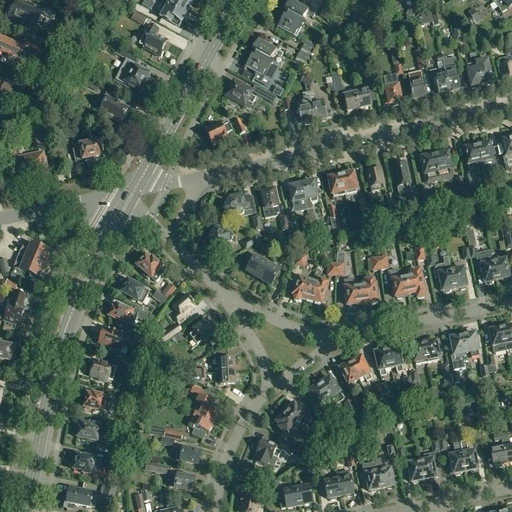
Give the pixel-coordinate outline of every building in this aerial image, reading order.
[(171,0),(172,0),(171,2),(188,12),(193,0),(171,0)] [(331,0),(328,0),(324,8),(335,14),(340,4),(331,0)] [(511,0),(500,0),(495,4),(501,15),(508,10),(509,11),(511,10),(511,0)] [(15,1),(8,18),(35,30),(43,10),(31,5),(30,7),(15,1)] [(188,12),(171,2),(169,4),(164,1),(157,13),(163,17),(161,19),(179,28),(188,12)] [(288,14),(287,17),(301,25),(303,26),(304,23),(303,22),(306,16),(313,19),(315,15),(290,1),(284,12),(288,14)] [(335,14),(324,8),(319,18),(329,24),(335,14)] [(424,25),(432,24),(429,10),(421,11),(422,19),(416,21),(418,29),(424,27),(424,25)] [(442,25),(440,13),(431,15),(433,27),(442,25)] [(148,19),(141,15),(137,22),(144,26),(148,19)] [(476,15),(471,18),(468,20),(472,28),(480,23),(476,15)] [(303,26),(301,25),(287,17),(285,19),(283,18),(278,29),(300,41),(303,37),(298,34),(303,26)] [(149,26),(139,45),(143,48),(142,50),(160,59),(164,53),(162,52),(167,42),(156,36),(158,31),(149,26)] [(460,31),(454,32),(456,42),(462,41),(460,31)] [(38,38),(27,34),(25,40),(35,44),(38,38)] [(368,49),(374,39),(367,35),(366,37),(364,36),(361,42),(363,43),(362,45),(368,49)] [(2,54),(10,57),(8,62),(17,66),(24,50),(36,55),(39,48),(23,41),(21,48),(0,38),(0,56),(0,57),(2,54)] [(269,65),(270,64),(274,56),(280,59),(283,55),(258,41),(252,53),(256,55),(254,57),(269,65)] [(483,52),(489,51),(487,41),(480,43),(483,52)] [(305,43),(300,53),(310,58),(315,49),(305,43)] [(126,61),(115,82),(139,95),(150,75),(137,67),(141,60),(117,48),(113,55),(126,61)] [(415,53),(416,57),(417,62),(419,72),(425,70),(423,61),(422,56),(421,52),(415,53)] [(305,68),(310,58),(300,53),(294,62),(305,68)] [(245,69),(268,82),(271,83),(279,69),(270,64),(269,65),(254,57),(253,59),(251,58),(245,69)] [(505,60),(506,66),(500,67),(503,83),(511,81),(511,61),(511,58),(505,60)] [(446,61),(446,63),(442,64),(443,70),(448,94),(450,94),(451,95),(456,94),(456,92),(459,92),(454,68),(456,68),(455,59),(446,61)] [(486,62),(476,65),(481,88),(490,86),(490,84),(491,84),(486,62)] [(481,88),(476,65),(466,67),(471,89),(472,88),(472,90),(481,88)] [(438,96),(448,94),(443,70),(433,72),(430,73),(434,91),(437,90),(438,96)] [(420,73),(408,76),(413,102),(414,101),(416,103),(420,102),(420,100),(426,99),(422,83),(420,73)] [(337,99),(344,97),(339,75),(331,76),(337,99)] [(363,77),(367,92),(374,90),(370,76),(363,77)] [(313,82),(304,77),(301,83),(310,88),(313,82)] [(0,101),(7,104),(13,92),(10,91),(13,85),(0,79),(0,101)] [(89,80),(86,86),(97,92),(100,86),(89,80)] [(27,85),(17,81),(15,85),(24,90),(27,85)] [(396,83),(384,86),(385,91),(387,100),(384,101),(385,107),(388,106),(389,107),(391,106),(392,108),(398,106),(399,105),(401,104),(396,83)] [(280,99),(285,89),(274,84),(269,93),(280,99)] [(252,95),(234,85),(230,92),(228,93),(226,96),(227,98),(226,99),(230,101),(228,105),(234,108),(236,105),(244,109),(249,112),(252,107),(255,100),(257,97),(252,95)] [(251,93),(263,100),(273,105),(276,100),(266,94),(255,87),(251,93)] [(39,101),(42,94),(31,90),(29,97),(39,101)] [(354,91),(359,112),(371,109),(367,92),(360,93),(359,90),(354,91)] [(347,114),(359,112),(354,91),(350,93),(350,95),(344,97),(347,114)] [(100,114),(100,115),(106,119),(107,118),(120,125),(122,121),(124,121),(126,116),(125,114),(128,110),(115,103),(116,100),(106,94),(97,112),(100,114)] [(308,95),(314,121),(316,121),(316,123),(318,122),(319,124),(324,123),(325,121),(326,121),(326,120),(331,119),(329,113),(325,114),(323,105),(318,106),(317,102),(315,103),(313,94),(308,95)] [(56,99),(47,95),(45,101),(54,105),(56,99)] [(314,121),(308,95),(303,96),(305,105),(303,106),(303,109),(299,110),(301,119),(296,120),(297,126),(302,125),(302,126),(303,126),(305,127),(310,126),(310,124),(312,124),(311,122),(314,121)] [(289,101),(283,102),(285,112),(291,111),(289,101)] [(86,119),(75,121),(76,130),(88,127),(86,119)] [(244,124),(241,125),(239,121),(234,123),(240,136),(246,134),(245,131),(247,131),(244,124)] [(22,126),(14,123),(12,129),(19,132),(22,126)] [(220,126),(215,129),(215,130),(210,133),(209,131),(205,133),(208,140),(207,140),(210,146),(211,145),(212,147),(227,140),(225,136),(232,133),(228,125),(222,128),(220,126)] [(511,139),(510,140),(510,139),(505,140),(505,141),(503,141),(507,157),(509,161),(511,160),(511,139)] [(72,145),(76,164),(103,159),(100,143),(92,144),(91,141),(72,145)] [(477,148),(480,164),(485,163),(486,167),(493,166),(492,161),(493,161),(489,145),(488,145),(486,144),(483,145),(483,146),(477,148)] [(483,174),(480,164),(477,148),(471,149),(470,147),(466,148),(466,150),(464,150),(468,167),(466,167),(468,175),(473,176),(483,174)] [(11,149),(4,151),(6,161),(13,159),(11,149)] [(434,157),(440,182),(453,179),(450,171),(451,171),(448,154),(446,154),(445,153),(441,154),(440,155),(434,157)] [(19,158),(23,179),(37,177),(38,180),(48,177),(46,170),(48,169),(46,159),(44,159),(43,154),(19,158)] [(421,160),(425,176),(427,185),(440,182),(434,157),(429,158),(427,157),(423,158),(423,159),(421,160)] [(502,176),(510,174),(507,160),(499,162),(502,176)] [(405,165),(392,167),(397,189),(398,194),(411,191),(410,186),(405,165)] [(380,170),(374,171),(373,169),(371,169),(369,170),(368,173),(367,173),(370,189),(371,194),(385,191),(380,170)] [(341,177),(345,196),(350,195),(350,192),(357,191),(353,174),(352,174),(352,173),(346,174),(347,176),(341,177)] [(340,198),(345,196),(341,177),(335,178),(335,177),(329,178),(330,179),(328,180),(332,196),(339,195),(340,198)] [(471,177),(465,178),(467,188),(473,187),(471,177)] [(463,179),(456,180),(459,191),(465,189),(463,179)] [(301,186),(305,201),(310,200),(311,205),(318,203),(317,199),(317,198),(314,183),(313,183),(311,182),(308,183),(307,184),(301,186)] [(307,211),(305,201),(301,186),(296,187),(294,186),(291,187),(290,188),(289,189),(292,204),(293,204),(294,209),(300,207),(302,212),(307,211)] [(419,188),(421,199),(427,198),(425,187),(419,188)] [(262,195),(265,209),(263,210),(265,220),(277,217),(277,215),(279,214),(279,213),(278,208),(274,192),(268,193),(268,192),(263,193),(264,194),(262,195)] [(244,213),(243,212),(255,209),(252,197),(247,198),(246,195),(241,196),(241,195),(229,198),(227,201),(225,202),(224,205),(224,207),(224,208),(225,209),(224,213),(223,215),(236,221),(237,219),(239,217),(240,218),(243,215),(243,213),(244,213)] [(391,195),(386,197),(388,207),(394,206),(391,195)] [(410,197),(413,208),(420,206),(417,195),(410,197)] [(427,198),(421,199),(423,209),(429,207),(427,198)] [(366,201),(359,202),(362,213),(368,211),(366,201)] [(334,208),(328,209),(331,220),(337,218),(334,208)] [(289,230),(286,217),(280,219),(283,231),(289,230)] [(259,218),(253,219),(255,231),(262,230),(259,218)] [(511,249),(510,239),(507,225),(501,227),(504,241),(506,251),(511,249)] [(210,241),(213,247),(209,248),(214,258),(231,249),(228,245),(229,243),(231,243),(231,239),(228,239),(228,237),(222,234),(224,230),(218,227),(216,231),(215,231),(214,232),(212,232),(211,236),(212,238),(210,241)] [(330,228),(324,229),(326,239),(332,238),(330,228)] [(476,246),(473,231),(466,232),(469,247),(476,246)] [(299,235),(293,236),(295,246),(301,244),(299,235)] [(252,239),(243,245),(246,250),(255,244),(252,239)] [(20,257),(45,267),(50,256),(50,255),(42,251),(43,249),(35,245),(34,248),(32,247),(31,249),(24,247),(20,257)] [(271,245),(269,250),(278,254),(281,248),(271,245)] [(476,258),(474,248),(468,249),(470,260),(476,258)] [(423,249),(415,251),(417,263),(425,261),(423,249)] [(297,255),(291,253),(287,262),(293,264),(297,255)] [(308,257),(300,254),(296,265),(304,268),(308,257)] [(45,267),(20,257),(15,268),(22,271),(21,272),(32,276),(30,278),(38,282),(39,279),(40,279),(41,278),(44,277),(46,271),(44,268),(45,267)] [(152,280),(156,284),(165,274),(161,271),(163,268),(153,260),(151,262),(146,258),(142,262),(140,260),(135,266),(145,275),(144,276),(149,281),(150,279),(152,281),(152,280)] [(247,273),(259,280),(270,263),(265,260),(266,259),(264,258),(262,261),(256,258),(251,267),(248,265),(245,271),(247,272),(247,273)] [(373,272),(380,271),(379,259),(371,260),(373,272)] [(379,259),(380,271),(388,271),(386,259),(379,259)] [(455,291),(451,270),(449,264),(448,259),(443,260),(445,265),(436,267),(434,270),(437,283),(440,282),(442,293),(443,293),(445,295),(449,294),(450,292),(455,291)] [(500,260),(493,262),(497,283),(502,281),(504,283),(507,282),(508,280),(510,280),(506,261),(500,263),(500,260)] [(497,283),(493,262),(486,263),(487,265),(481,266),(485,285),(486,285),(488,286),(491,285),(492,284),(497,283)] [(274,266),(270,263),(259,280),(270,288),(271,287),(273,288),(277,283),(274,281),(280,273),(274,269),(276,265),(275,265),(274,266)] [(467,288),(463,270),(463,268),(456,269),(454,263),(449,264),(451,270),(455,291),(460,290),(461,291),(465,290),(466,289),(467,288)] [(395,299),(409,296),(405,276),(399,277),(398,271),(396,270),(389,272),(388,274),(389,281),(391,282),(392,283),(390,284),(391,288),(393,289),(395,299)] [(405,276),(409,296),(417,295),(418,300),(424,298),(423,293),(425,293),(421,275),(420,276),(419,272),(412,273),(412,274),(405,276)] [(22,278),(10,273),(7,278),(20,284),(22,278)] [(306,301),(313,281),(306,279),(305,281),(299,279),(298,281),(296,282),(295,285),(296,286),(293,296),(295,297),(294,300),(296,302),(298,303),(301,301),(301,299),(306,301)] [(358,285),(353,286),(352,279),(343,280),(345,291),(343,292),(344,296),(346,297),(347,307),(360,306),(358,285)] [(16,283),(6,280),(4,286),(14,290),(16,283)] [(313,281),(306,301),(321,306),(322,304),(324,304),(325,300),(324,299),(327,288),(328,284),(320,282),(320,283),(313,281)] [(138,302),(143,305),(149,294),(144,292),(144,291),(128,282),(125,287),(123,287),(120,291),(121,293),(121,294),(130,299),(130,301),(134,303),(136,302),(137,303),(138,302)] [(358,285),(360,306),(370,304),(371,306),(375,305),(376,304),(377,303),(375,286),(374,286),(373,282),(365,283),(365,284),(358,285)] [(170,286),(162,297),(167,302),(175,292),(170,286)] [(10,307),(25,312),(30,300),(25,298),(26,296),(15,292),(15,293),(10,292),(8,298),(12,300),(10,307)] [(168,303),(157,294),(152,299),(163,308),(168,303)] [(177,324),(183,319),(184,320),(189,316),(187,313),(194,308),(192,306),(193,305),(186,297),(185,296),(184,296),(183,296),(182,296),(181,296),(180,296),(179,296),(179,297),(178,298),(177,299),(177,300),(177,301),(177,303),(178,304),(177,303),(173,306),(174,307),(174,308),(178,313),(172,318),(177,324)] [(25,312),(10,307),(5,305),(1,319),(6,321),(5,322),(16,326),(17,324),(21,326),(23,321),(25,320),(26,316),(25,314),(26,312),(25,312)] [(133,327),(138,316),(146,320),(148,314),(135,308),(133,313),(116,306),(114,310),(112,309),(109,318),(118,322),(118,324),(123,326),(126,325),(127,326),(128,325),(133,327)] [(195,333),(190,336),(197,346),(202,343),(216,333),(215,332),(216,331),(213,326),(212,327),(208,322),(194,332),(195,333)] [(504,346),(510,345),(511,348),(511,347),(511,325),(507,327),(507,328),(501,330),(504,346)] [(158,349),(170,340),(181,331),(178,327),(154,344),(158,349)] [(489,332),(492,348),(493,351),(499,350),(499,354),(506,352),(504,346),(501,330),(495,331),(495,329),(490,330),(490,332),(489,332)] [(120,352),(125,339),(118,337),(118,336),(109,332),(108,333),(103,332),(99,344),(108,348),(107,349),(115,352),(116,350),(120,352)] [(463,338),(466,355),(471,354),(472,359),(479,357),(478,353),(479,352),(475,335),(474,335),(473,334),(469,335),(468,336),(463,338)] [(142,339),(132,336),(129,346),(135,348),(136,344),(140,345),(142,339)] [(466,355),(463,338),(457,339),(456,337),(453,338),(452,340),(450,340),(454,357),(456,362),(463,361),(462,356),(466,355)] [(424,345),(428,364),(440,362),(439,359),(440,359),(436,343),(435,343),(434,342),(430,343),(429,344),(424,345)] [(0,360),(9,363),(9,361),(12,361),(12,357),(11,355),(13,349),(3,346),(4,345),(0,343),(0,360)] [(428,364),(424,345),(419,346),(417,345),(413,346),(413,347),(412,348),(415,364),(416,367),(428,364)] [(398,349),(387,352),(391,370),(396,369),(398,375),(403,374),(402,367),(403,367),(398,349)] [(391,370),(387,352),(375,355),(379,373),(381,379),(387,378),(385,371),(391,370)] [(351,365),(359,381),(364,378),(367,384),(373,381),(370,375),(361,359),(351,365)] [(220,374),(235,373),(234,360),(216,361),(217,367),(219,367),(220,374)] [(181,373),(189,367),(186,362),(177,368),(181,373)] [(113,382),(116,370),(112,368),(100,364),(100,366),(95,364),(93,370),(91,370),(90,375),(91,376),(91,377),(99,379),(99,381),(107,383),(108,381),(113,382)] [(122,365),(119,373),(135,378),(138,370),(122,365)] [(359,381),(351,365),(340,370),(349,386),(352,392),(357,389),(354,383),(359,381)] [(189,367),(181,373),(182,375),(193,375),(195,375),(195,371),(194,371),(191,366),(189,367)] [(488,368),(481,370),(483,380),(489,378),(488,368)] [(235,373),(220,374),(220,382),(217,382),(218,387),(236,387),(235,373)] [(449,377),(451,386),(461,384),(459,374),(452,375),(453,376),(449,377)] [(324,383),(319,386),(333,407),(335,406),(335,407),(344,401),(339,395),(340,394),(330,379),(329,380),(327,379),(324,381),(324,383)] [(380,387),(383,397),(389,394),(385,385),(380,387)] [(333,407),(319,386),(315,389),(313,389),(310,391),(310,393),(309,394),(322,413),(327,409),(328,410),(333,407)] [(204,407),(199,416),(214,424),(220,412),(213,409),(214,405),(202,398),(204,393),(194,387),(193,388),(191,388),(189,391),(191,392),(191,393),(199,397),(196,403),(204,407)] [(384,400),(383,397),(380,387),(374,389),(379,402),(384,400)] [(133,397),(123,394),(121,402),(132,404),(133,397)] [(113,405),(113,401),(102,398),(102,397),(93,395),(93,397),(87,395),(86,402),(84,403),(83,406),(84,408),(84,409),(95,411),(95,413),(99,413),(101,412),(102,412),(107,413),(108,405),(113,405)] [(356,398),(351,401),(356,409),(357,411),(362,409),(360,406),(356,398)] [(350,401),(344,405),(350,414),(356,410),(350,401)] [(481,404),(474,405),(476,415),(483,414),(481,404)] [(474,415),(472,405),(466,407),(468,417),(474,415)] [(284,414),(299,429),(304,423),(305,424),(310,420),(299,408),(298,410),(294,406),(290,410),(287,410),(284,414)] [(433,420),(432,412),(425,414),(427,422),(433,420)] [(214,424),(199,416),(195,414),(188,427),(193,429),(199,433),(200,431),(201,432),(208,435),(214,424)] [(299,429),(284,414),(280,417),(281,419),(276,424),(280,427),(279,429),(287,437),(290,435),(291,436),(299,429)] [(325,418),(319,421),(324,431),(330,427),(325,418)] [(317,423),(312,426),(317,435),(322,432),(317,423)] [(81,430),(79,430),(77,439),(89,441),(90,443),(93,444),(95,443),(97,443),(97,442),(102,443),(105,430),(100,429),(100,428),(82,425),(81,430)] [(181,443),(182,435),(165,431),(163,439),(181,443)] [(503,448),(507,466),(511,464),(511,447),(511,448),(509,440),(507,434),(501,436),(502,442),(503,448)] [(173,442),(162,440),(161,446),(172,448),(173,442)] [(282,451),(290,457),(294,453),(280,441),(276,445),(278,447),(282,451)] [(466,474),(460,443),(459,441),(453,442),(455,456),(450,458),(452,467),(448,467),(450,476),(453,476),(455,476),(456,477),(460,477),(461,475),(466,474)] [(257,454),(258,454),(254,463),(266,468),(270,460),(272,461),(273,458),(277,460),(281,453),(282,451),(278,447),(278,448),(263,442),(257,454)] [(460,443),(466,474),(471,473),(472,474),(476,473),(477,472),(478,471),(474,453),(469,454),(468,452),(467,442),(460,443)] [(294,443),(290,448),(297,455),(301,450),(294,443)] [(507,466),(503,448),(497,449),(497,451),(491,452),(494,468),(507,466)] [(183,450),(178,449),(175,461),(180,463),(198,467),(198,465),(200,464),(201,460),(200,459),(201,454),(183,450)] [(436,461),(434,454),(423,456),(424,460),(420,461),(424,482),(429,481),(430,482),(434,482),(435,480),(436,480),(433,462),(436,461)] [(118,471),(119,464),(120,458),(105,455),(104,462),(108,463),(107,469),(118,471)] [(71,468),(73,470),(73,471),(82,473),(82,475),(92,477),(92,476),(98,477),(99,469),(102,470),(103,466),(100,465),(101,462),(95,461),(95,460),(75,456),(74,463),(72,464),(71,468)] [(376,461),(376,464),(381,490),(387,489),(388,491),(392,490),(392,488),(394,488),(391,470),(385,471),(384,466),(383,460),(376,461)] [(424,482),(420,461),(413,462),(413,465),(408,466),(411,484),(413,484),(414,486),(418,485),(419,483),(424,482)] [(167,468),(147,464),(145,472),(166,476),(167,468)] [(318,464),(307,467),(309,477),(321,474),(318,464)] [(376,492),(381,490),(376,464),(362,466),(364,477),(366,476),(369,493),(370,492),(371,494),(375,493),(376,492)] [(168,488),(175,489),(192,493),(192,491),(193,490),(194,486),(193,485),(194,480),(177,477),(167,476),(166,482),(169,482),(168,488)] [(277,491),(279,481),(258,477),(257,484),(271,486),(270,490),(277,491)] [(336,479),(340,498),(346,497),(348,498),(352,497),(352,496),(353,496),(350,479),(342,480),(342,478),(336,479)] [(340,498),(336,479),(331,480),(332,482),(325,484),(328,501),(329,501),(330,502),(334,501),(335,499),(340,498)] [(268,497),(270,487),(263,486),(261,496),(268,497)] [(92,495),(69,490),(65,489),(62,509),(65,510),(65,509),(73,510),(74,506),(89,509),(90,508),(94,509),(96,502),(102,503),(103,499),(113,502),(116,490),(105,487),(102,487),(100,498),(94,497),(94,496),(92,496),(92,495)] [(301,487),(296,488),(300,508),(313,505),(309,488),(302,490),(301,487)] [(287,493),(284,493),(285,502),(280,504),(282,510),(287,509),(287,510),(300,508),(296,488),(291,489),(291,488),(286,489),(287,493)] [(162,495),(161,501),(175,504),(176,498),(162,495)] [(141,496),(135,497),(138,511),(144,510),(141,496)] [(255,511),(257,508),(259,508),(261,502),(245,499),(244,500),(243,499),(242,505),(243,506),(242,511),(255,511)]
